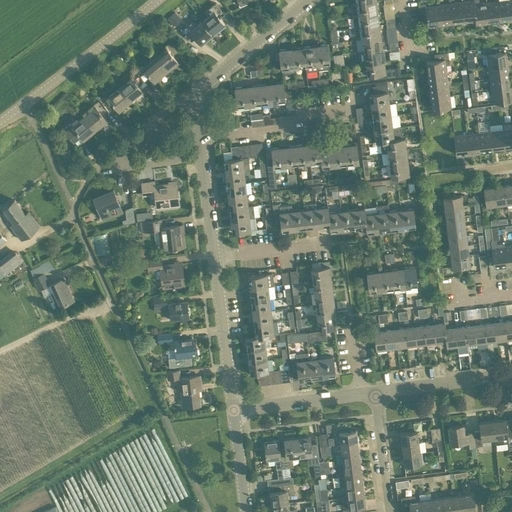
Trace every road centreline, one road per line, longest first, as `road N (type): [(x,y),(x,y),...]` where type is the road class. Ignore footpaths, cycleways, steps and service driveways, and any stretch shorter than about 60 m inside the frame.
road 1 (residential): [(193,92),(96,170),(201,158)]
road 2 (tertiary): [(0,121),(160,0)]
road 3 (residential): [(199,136),(353,110)]
road 4 (unclassified): [(232,410),(214,258)]
road 5 (unclassified): [(193,92),(308,0)]
road 6 (residential): [(375,392),(511,374)]
road 7 (residential): [(232,410),(359,394)]
road 8 (track): [(0,349),(110,296)]
road 9 (residential): [(389,511),(375,392)]
